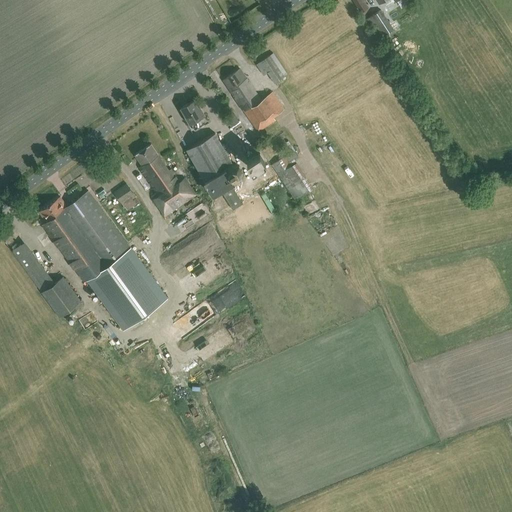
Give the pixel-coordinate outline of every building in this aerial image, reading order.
[(364,15),(369,12),(367,9),(361,0),(353,0),(361,13),(361,12),(364,15)] [(395,0),(376,0),(380,5),(373,10),(385,29),(396,22),(388,11),(398,4),(395,0)] [(287,74),(272,53),(256,64),(263,75),(267,72),(275,83),(287,74)] [(260,99),(239,69),(222,80),(257,132),(275,119),(273,116),(284,109),(272,91),(260,99)] [(198,108),(194,101),(181,108),(190,123),(195,130),(209,122),(204,115),(205,115),(200,107),(198,108)] [(231,125),(237,121),(232,111),(225,116),(231,125)] [(234,168),(215,133),(186,149),(204,180),(204,179),(212,194),(233,182),(235,183),(241,179),(242,171),(239,165),(234,168)] [(238,150),(244,149),(243,144),(252,142),(250,135),(243,137),(243,139),(235,141),(238,150)] [(282,142),(287,151),(291,150),(286,140),(282,142)] [(168,169),(151,144),(135,155),(142,165),(139,167),(158,195),(153,199),(164,216),(195,194),(184,178),(180,181),(171,168),(168,169)] [(259,153),(247,161),(253,170),(266,162),(259,153)] [(310,187),(293,162),(287,165),(281,156),(270,164),(292,198),(310,187)] [(127,210),(139,201),(125,183),(113,192),(127,210)] [(66,206),(59,196),(39,212),(45,221),(41,224),(84,282),(88,279),(124,329),(167,298),(88,190),(66,206)] [(305,202),(307,210),(315,208),(313,200),(305,202)] [(55,282),(24,241),(12,251),(42,292),(59,315),(73,305),(76,309),(82,304),(79,301),(80,300),(63,277),(55,282)] [(233,285),(204,302),(210,314),(240,298),(233,285)]
